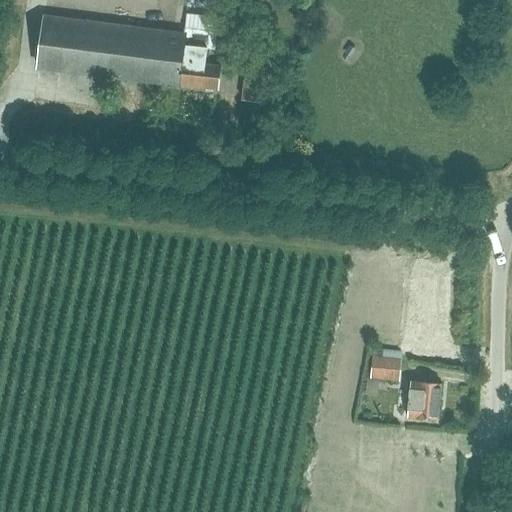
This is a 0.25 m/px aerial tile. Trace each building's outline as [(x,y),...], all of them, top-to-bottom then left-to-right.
[(45,16),(38,66),(144,80),(219,89),(222,65),(207,63),(209,48),(216,49),(219,16),(188,14),(186,35),(45,16)] [(269,64),(248,61),(244,97),(264,99),(269,64)] [(406,291),(403,324),(435,327),(438,294),(406,291)] [(373,357),(371,377),(399,380),(401,360),(373,357)] [(438,420),(442,380),(443,370),(407,366),(402,416),(438,420)]
